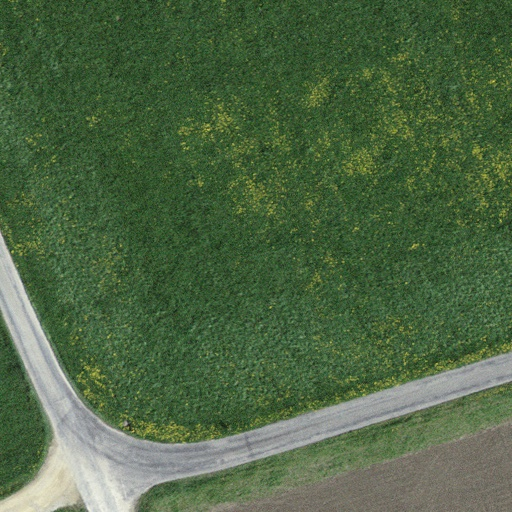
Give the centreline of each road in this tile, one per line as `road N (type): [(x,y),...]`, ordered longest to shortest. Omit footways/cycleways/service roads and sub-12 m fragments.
road 1 (track): [(511,361),(91,482)]
road 2 (track): [(91,482),(0,266)]
